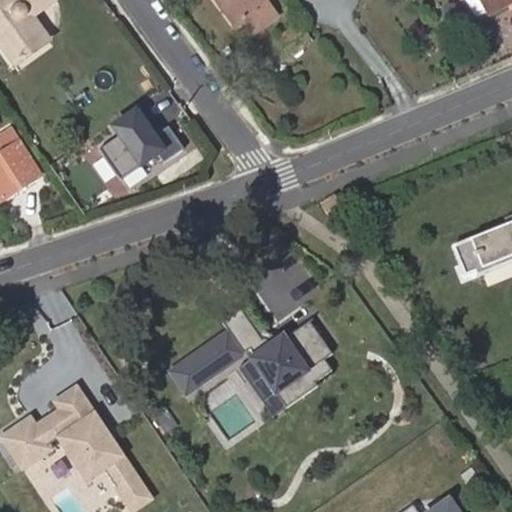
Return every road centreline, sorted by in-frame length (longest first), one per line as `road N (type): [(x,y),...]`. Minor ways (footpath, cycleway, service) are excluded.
road 1 (tertiary): [(269,181),(0,272)]
road 2 (tertiary): [(511,83),(269,181)]
road 3 (residential): [(269,181),(136,0)]
